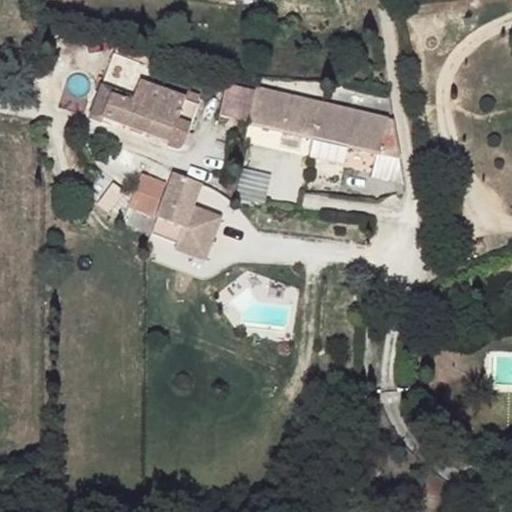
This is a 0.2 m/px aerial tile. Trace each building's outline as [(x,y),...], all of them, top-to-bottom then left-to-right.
[(191,125),(198,105),(186,101),(187,99),(186,98),(140,82),(146,67),(115,55),(92,114),(171,142),(169,147),(178,150),(179,150),(182,148),(191,125)] [(249,123),(256,92),(228,85),(221,115),(249,123)] [(399,158),(393,121),(325,105),(256,89),(249,124),(274,130),(378,154),(399,158)] [(201,96),(188,92),(186,98),(187,99),(186,101),(198,105),(201,96)] [(404,187),(399,158),(378,154),(372,179),(404,187)] [(265,205),(272,176),(242,170),(236,201),(265,205)] [(202,185),(175,174),(158,218),(152,234),(179,245),(183,236),(210,247),(221,218),(194,208),(202,185)] [(161,200),(167,185),(142,175),(136,191),(161,200)] [(130,207),(132,200),(127,196),(101,176),(86,196),(122,222),(129,225),(152,234),(158,218),(154,217),(130,207)] [(154,217),(161,200),(136,191),(132,200),(130,207),(154,217)] [(205,261),(210,247),(183,236),(179,245),(177,250),(205,261)]
